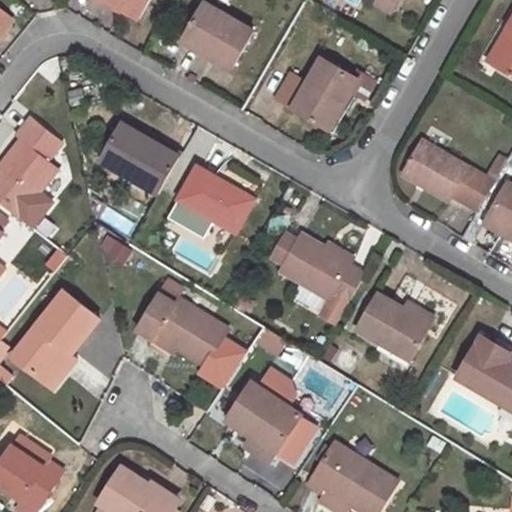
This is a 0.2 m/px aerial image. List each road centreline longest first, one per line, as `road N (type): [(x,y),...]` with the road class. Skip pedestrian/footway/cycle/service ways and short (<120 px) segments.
road 1 (residential): [(0,96),(38,47),(65,33),(95,41),(351,197)]
road 2 (residential): [(351,197),(465,0)]
road 3 (residential): [(351,197),(511,292)]
road 4 (residential): [(117,410),(270,511)]
